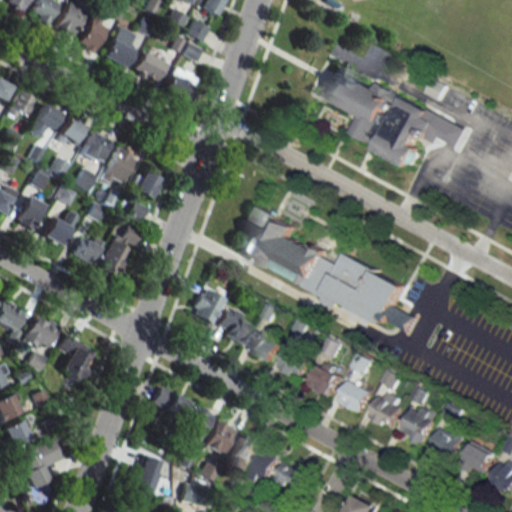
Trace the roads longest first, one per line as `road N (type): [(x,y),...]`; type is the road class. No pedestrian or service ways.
road 1 (tertiary): [(71,511),(252,0)]
road 2 (residential): [(461,511),(0,257)]
road 3 (residential): [(511,280),(213,117)]
road 4 (residential): [(200,155),(0,44)]
